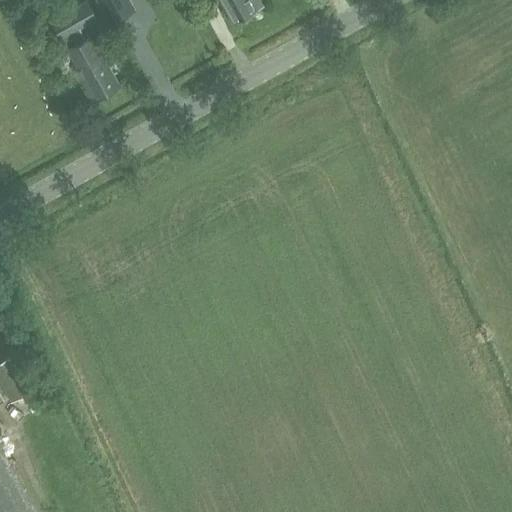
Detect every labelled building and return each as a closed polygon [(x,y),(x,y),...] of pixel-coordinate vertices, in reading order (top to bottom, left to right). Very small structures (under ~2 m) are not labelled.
[(60,36),(71,30),(79,25),(96,16),(87,0),(85,0),(50,19),(60,36)] [(222,0),(232,19),(256,5),(256,4),(261,1),(260,0),(222,0)] [(98,43),(92,33),(85,37),(65,47),(77,68),(74,70),(88,95),(93,93),(94,95),(118,81),(98,43)] [(4,350),(0,352),(0,387),(13,413),(36,402),(26,383),(22,385),(4,350)] [(45,466),(29,439),(0,455),(0,484),(4,482),(7,488),(45,466)]
